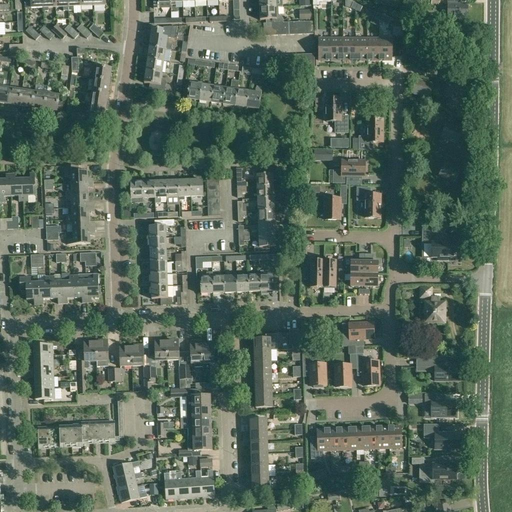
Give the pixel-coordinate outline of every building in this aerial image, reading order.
[(43,8),(43,0),(25,0),(25,8),(43,8)] [(48,8),(56,7),(55,0),(43,0),(43,8),(44,12),(48,11),(48,8)] [(63,11),(68,11),(67,0),(55,0),(56,7),(63,7),(63,11)] [(80,0),(67,0),(68,11),(74,10),(73,7),(80,6),(80,0)] [(153,0),(154,9),(159,9),(159,3),(171,3),(170,0),(153,0)] [(259,0),(260,8),(276,8),(275,0),(259,0)] [(455,4),(455,2),(448,2),(448,18),(459,18),(459,22),(467,22),(467,4),(455,4)] [(272,24),(280,23),(283,23),(283,19),(279,15),(279,7),(276,8),(260,8),(260,21),(266,20),(266,24),(272,24)] [(300,20),(313,19),(312,10),(299,11),(300,20)] [(304,22),(296,23),(297,35),(305,35),(304,22)] [(304,22),(305,35),(313,35),(313,22),(304,22)] [(280,23),(272,24),(272,36),(280,36),(280,23)] [(288,23),(283,23),(280,23),(280,36),(289,36),(288,23)] [(297,35),(296,23),(288,23),(289,36),(297,35)] [(89,29),(92,32),(99,38),(104,34),(93,24),(89,29)] [(272,36),(272,24),(266,24),(264,24),(264,37),(272,36)] [(64,30),(67,33),(75,39),(79,35),(69,25),(64,30)] [(77,30),(80,32),(87,39),(91,34),(81,25),(77,30)] [(40,31),(42,33),(50,40),(54,35),(44,26),(40,31)] [(52,31),(55,33),(62,40),(66,35),(56,26),(52,31)] [(30,27),(26,31),(36,41),(40,36),(30,27)] [(175,27),(163,27),(163,30),(152,28),(149,47),(166,50),(171,51),(172,45),(166,45),(167,37),(176,39),(177,27),(175,27)] [(319,61),(331,61),(331,39),(319,39),(319,61)] [(331,39),(331,61),(343,61),(343,39),(331,39)] [(343,39),(343,61),(355,61),(355,39),(343,39)] [(355,39),(355,61),(367,61),(367,39),(355,39)] [(367,39),(367,61),(379,61),(379,39),(367,39)] [(379,39),(379,61),(392,61),(392,39),(379,39)] [(147,59),(164,62),(166,50),(149,47),(147,59)] [(314,54),(306,55),(306,67),(315,67),(314,54)] [(281,56),(282,68),(290,68),(289,55),(281,56)] [(298,55),(289,55),(290,68),(298,68),(298,55)] [(298,55),(298,68),(306,67),(306,55),(298,55)] [(265,56),(265,69),(273,69),(273,56),(265,56)] [(281,56),(273,56),(273,69),(282,68),(281,56)] [(147,59),(146,71),(162,74),(164,62),(147,59)] [(69,67),(62,66),(60,79),(67,80),(69,67)] [(95,67),(93,79),(110,81),(112,69),(95,67)] [(149,84),(149,90),(148,91),(164,94),(165,84),(164,81),(161,81),(162,74),(146,71),(144,83),(149,84)] [(4,80),(0,79),(0,103),(8,105),(10,89),(3,88),(4,80)] [(92,91),(108,94),(110,81),(93,79),(92,91)] [(417,80),(413,94),(429,98),(433,85),(417,80)] [(231,89),(226,88),(223,105),(235,107),(238,90),(239,82),(232,81),(231,89)] [(448,82),(444,96),(460,101),(464,87),(448,82)] [(199,101),(202,85),(190,83),(187,100),(199,101)] [(199,101),(211,103),(214,87),(202,85),(199,101)] [(226,88),(214,87),(211,103),(223,105),(226,88)] [(255,93),(250,92),(247,108),(259,110),(262,94),(260,93),(261,88),(256,88),(255,93)] [(22,90),(10,89),(8,105),(20,106),(22,90)] [(20,106),(32,108),(34,92),(22,90),(20,106)] [(235,107),(247,108),(250,92),(238,90),(235,107)] [(106,106),(108,94),(92,91),(90,104),(106,106)] [(47,94),(34,92),(32,108),(44,110),(47,94)] [(59,95),(47,94),(44,110),(57,112),(57,111),(62,112),(63,104),(58,103),(59,95)] [(326,99),(326,122),(335,122),(335,133),(348,133),(348,117),(341,117),(341,99),(326,99)] [(106,106),(90,104),(88,116),(104,119),(106,106)] [(439,112),(436,118),(444,122),(447,115),(439,112)] [(368,137),(359,137),(359,140),(359,150),(373,150),(373,143),(383,143),(383,120),(368,120),(368,137)] [(447,124),(442,137),(457,143),(463,130),(447,124)] [(349,140),(335,139),(335,148),(349,148),(349,140)] [(334,152),(316,151),(315,161),(334,161),(334,152)] [(365,162),(342,162),(342,171),(334,171),(333,184),(347,184),(347,177),(365,177),(365,162)] [(446,163),(440,176),(455,183),(461,170),(446,163)] [(77,166),(65,166),(65,177),(70,177),(71,185),(93,184),(93,179),(87,179),(87,172),(77,172),(77,166)] [(257,175),(257,188),(268,188),(274,187),(273,175),(272,175),(272,170),(256,170),(257,175)] [(15,174),(10,175),(11,192),(12,197),(19,197),(19,202),(24,202),(24,192),(23,179),(15,180),(15,174)] [(30,179),(23,179),(24,192),(24,202),(36,201),(35,196),(35,192),(34,174),(30,174),(30,179)] [(6,180),(0,180),(0,202),(3,202),(5,202),(5,197),(12,197),(11,192),(10,175),(6,175),(6,180)] [(237,178),(237,180),(237,188),(248,188),(248,183),(242,183),(242,178),(237,178)] [(190,181),(191,192),(191,197),(201,197),(203,197),(203,192),(203,180),(190,181)] [(143,203),(143,199),(143,182),(143,181),(136,181),(136,183),(130,183),(131,204),(143,203)] [(167,198),(166,181),(154,182),(155,198),(155,203),(167,203),(167,198)] [(166,181),(167,198),(179,198),(179,201),(179,192),(178,181),(166,181)] [(179,192),(179,201),(185,201),(185,197),(191,197),(191,192),(190,181),(178,181),(179,192)] [(143,182),(143,199),(155,198),(154,182),(143,182)] [(93,184),(71,185),(71,192),(66,192),(66,197),(88,196),(88,192),(88,189),(93,189),(93,184)] [(268,188),(257,188),(258,200),(274,199),(274,187),(268,188)] [(237,188),(237,192),(237,198),(242,198),(242,193),(248,193),(248,188),(237,188)] [(371,189),(357,188),(357,201),(365,201),(365,218),(380,218),(380,196),(370,196),(371,189)] [(89,203),(88,196),(66,197),(66,202),(72,201),(72,209),(94,208),(94,203),(89,203)] [(258,212),(274,211),(274,199),(258,200),(258,212)] [(340,220),(341,199),(325,199),(324,220),(340,220)] [(67,216),(67,221),(89,220),(89,213),(94,213),(94,208),(72,209),(72,216),(67,216)] [(258,212),(258,224),(275,223),(274,211),(258,212)] [(248,212),(243,212),(238,212),(238,222),(243,222),(243,218),(248,218),(248,212)] [(32,229),(43,229),(43,220),(38,221),(38,217),(32,217),(32,229)] [(72,226),(73,233),(95,232),(95,227),(89,227),(89,220),(67,221),(67,226),(72,226)] [(154,223),(154,227),(149,227),(149,239),(166,238),(166,228),(174,228),(174,222),(154,223)] [(258,224),(259,236),(275,235),(275,223),(258,224)] [(244,231),(244,229),(243,226),(238,226),(239,236),(249,236),(249,231),(244,231)] [(423,226),(423,244),(432,244),(432,258),(437,258),(437,261),(448,261),(448,258),(456,258),(456,243),(446,243),(446,235),(423,226)] [(46,227),(46,229),(47,241),(59,241),(58,233),(61,233),(61,227),(46,227)] [(95,232),(73,233),(73,240),(68,240),(68,245),(90,245),(90,237),(95,237),(95,232)] [(259,236),(259,246),(255,247),(256,253),(270,252),(270,247),(276,247),(275,235),(259,236)] [(249,236),(239,236),(239,246),(244,246),(244,241),(249,241),(249,236)] [(149,239),(150,251),(152,251),(166,251),(166,238),(149,239)] [(150,251),(150,263),(161,263),(167,263),(166,251),(152,251),(150,251)] [(85,254),(85,263),(85,267),(96,267),(95,254),(85,254)] [(44,268),(43,256),(31,256),(31,268),(44,268)] [(203,263),(212,263),(212,258),(196,258),(196,270),(203,270),(203,263)] [(311,261),(311,275),(323,275),(324,261),(311,261)] [(324,261),(323,275),(336,275),(336,262),(324,261)] [(187,272),(187,262),(182,262),(182,264),(179,264),(179,267),(182,268),(182,272),(187,272)] [(351,274),(364,275),(365,262),(351,262),(351,274)] [(378,262),(365,262),(364,275),(378,275),(378,262)] [(150,270),(151,275),(167,274),(167,263),(161,263),(150,263),(148,263),(148,270),(150,270)] [(201,295),(213,294),(213,278),(213,273),(207,273),(207,278),(201,278),(201,295)] [(168,287),(167,274),(151,275),(151,287),(168,287)] [(351,287),(364,287),(364,275),(351,274),(351,287)] [(43,300),(51,300),(50,288),(50,278),(45,278),(45,275),(38,276),(38,283),(39,305),(44,305),(43,300)] [(54,277),(50,278),(50,288),(51,300),(58,300),(58,305),(63,304),(62,295),(62,282),(62,275),(54,275),(54,277)] [(78,276),(74,277),(75,299),(82,299),(82,304),(87,304),(86,281),(86,275),(78,275),(78,276)] [(86,275),(86,281),(87,304),(91,303),(91,298),(99,298),(98,276),(93,276),(93,275),(86,275)] [(323,288),(323,275),(311,275),(311,288),(323,288)] [(336,289),(336,275),(323,275),(323,288),(336,289)] [(378,275),(364,275),(364,287),(378,287),(378,275)] [(261,276),(249,277),(249,293),(262,293),(261,276)] [(261,276),(262,293),(279,292),(279,279),(273,279),(273,276),(261,276)] [(69,282),(62,282),(62,295),(63,304),(67,304),(67,299),(75,299),(74,277),(69,277),(69,282)] [(225,277),(213,278),(213,294),(225,294),(225,277)] [(236,277),(225,277),(225,294),(237,293),(236,277)] [(249,277),(236,277),(237,293),(249,293),(249,277)] [(20,291),(26,291),(26,301),(34,300),(34,305),(39,305),(38,283),(31,283),(31,278),(19,279),(20,291)] [(168,287),(151,287),(151,299),(160,299),(161,306),(172,306),(172,298),(168,298),(168,287)] [(420,299),(432,299),(432,298),(432,288),(420,288),(420,299)] [(432,298),(432,299),(432,304),(425,304),(420,304),(420,323),(425,324),(436,324),(438,326),(442,326),(443,324),(444,324),(444,304),(439,304),(439,298),(432,298)] [(342,347),(355,347),(354,340),(364,340),(374,339),(373,323),(349,324),(350,340),(342,340),(342,347)] [(299,345),(299,331),(290,331),(290,345),(292,345),(292,350),(300,350),(299,345)] [(168,341),(167,341),(167,361),(179,361),(178,340),(177,340),(176,338),(168,338),(168,341)] [(270,338),(270,339),(254,340),(254,351),(270,351),(270,350),(278,350),(277,338),(270,338)] [(191,365),(193,365),(194,368),(203,368),(203,364),(202,344),(202,340),(192,341),(192,344),(191,344),(191,365)] [(97,362),(96,341),(85,342),(85,362),(78,362),(79,395),(86,395),(85,369),(89,369),(89,362),(97,362)] [(109,367),(109,362),(108,341),(96,341),(97,362),(97,368),(109,367)] [(156,362),(167,361),(167,341),(155,341),(156,362)] [(214,343),(202,344),(203,364),(210,364),(211,390),(220,390),(220,383),(221,383),(221,380),(220,353),(214,353),(214,343)] [(35,357),(53,356),(53,345),(34,345),(35,357)] [(132,367),(132,346),(120,347),(121,368),(132,367)] [(143,346),(132,346),(132,367),(144,367),(143,346)] [(271,362),(270,351),(254,351),(254,363),(271,362)] [(363,355),(357,355),(357,361),(357,367),(363,367),(364,386),(380,386),(379,362),(363,363),(363,355)] [(53,356),(35,357),(35,367),(54,367),(53,356)] [(451,358),(417,358),(417,368),(435,368),(435,370),(435,382),(459,382),(459,367),(451,367),(451,358)] [(254,363),(255,374),(271,374),(271,362),(254,363)] [(310,365),(309,365),(310,377),(310,387),(314,386),(314,388),(323,388),(323,386),(326,386),(325,365),(310,365)] [(351,365),(335,366),(336,388),(352,387),(351,370),(351,365)] [(54,378),(54,367),(35,367),(35,378),(54,378)] [(255,386),(272,385),(271,374),(255,374),(255,386)] [(54,378),(35,378),(36,389),(54,388),(54,378)] [(255,386),(255,397),(272,397),(272,385),(255,386)] [(55,400),(54,388),(36,389),(36,400),(55,400)] [(409,394),(409,404),(423,405),(423,394),(409,394)] [(210,396),(188,397),(188,398),(186,398),(186,408),(210,407),(210,396)] [(272,397),(255,397),(256,409),(272,408),(272,397)] [(431,410),(430,410),(430,418),(431,418),(457,418),(457,410),(455,410),(455,401),(431,401),(431,410)] [(210,407),(186,408),(186,419),(211,418),(210,407)] [(186,419),(187,429),(211,429),(211,418),(186,419)] [(251,432),(267,432),(267,420),(250,421),(251,432)] [(52,429),(52,437),(47,437),(47,429),(38,429),(39,448),(83,447),(83,443),(115,442),(115,441),(120,441),(120,439),(120,437),(119,437),(115,437),(115,423),(106,424),(101,424),(84,424),(84,430),(82,430),(82,428),(73,428),(73,436),(69,436),(69,428),(52,429)] [(424,426),(424,434),(435,434),(435,450),(451,450),(451,452),(457,452),(457,450),(459,450),(459,434),(438,434),(438,426),(424,426)] [(389,427),(377,428),(377,450),(389,449),(389,427)] [(389,427),(389,449),(402,449),(401,427),(389,427)] [(377,450),(377,428),(363,428),(363,450),(377,450)] [(187,440),(211,440),(211,429),(187,429),(187,440)] [(342,429),(330,430),(330,452),(342,451),(342,429)] [(356,451),(356,429),(342,429),(342,451),(356,451)] [(323,452),(330,452),(330,430),(317,430),(317,438),(311,438),(312,460),(323,459),(323,452)] [(251,444),(268,443),(267,432),(251,432),(251,444)] [(187,440),(188,451),(191,451),(212,450),(211,440),(187,440)] [(251,455),(268,455),(268,443),(251,444),(251,455)] [(252,466),(268,466),(268,455),(251,455),(252,466)] [(196,458),(188,458),(189,467),(197,466),(196,458)] [(201,460),(201,468),(214,467),(213,459),(201,460)] [(456,480),(456,465),(424,465),(424,459),(412,459),(412,465),(420,465),(423,473),(426,481),(427,483),(434,483),(434,480),(456,480)] [(113,467),(116,479),(134,475),(133,468),(140,467),(139,461),(113,467)] [(252,478),(269,477),(268,466),(252,466),(252,478)] [(196,479),(188,480),(190,498),(202,497),(201,479),(200,471),(195,472),(196,479)] [(201,479),(202,497),(214,497),(213,471),(207,471),(208,478),(201,479)] [(141,473),(134,475),(116,479),(119,491),(137,487),(135,480),(143,478),(141,473)] [(178,499),(176,480),(169,481),(169,473),(164,474),(166,500),(178,499)] [(176,473),(176,480),(178,499),(190,498),(188,480),(181,480),(181,473),(176,473)] [(269,477),(252,478),(252,489),(269,489),(269,477)] [(137,487),(119,491),(121,503),(147,497),(146,492),(139,494),(137,487)] [(328,493),(329,500),(340,499),(339,492),(328,493)] [(451,511),(449,502),(435,505),(436,511),(451,511)]
